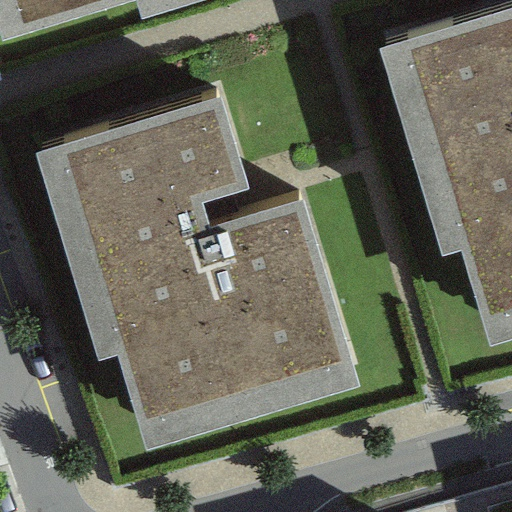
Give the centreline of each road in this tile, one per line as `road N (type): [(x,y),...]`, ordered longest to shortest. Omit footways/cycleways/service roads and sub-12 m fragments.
road 1 (residential): [(511,441),(255,511)]
road 2 (residential): [(55,511),(0,355)]
